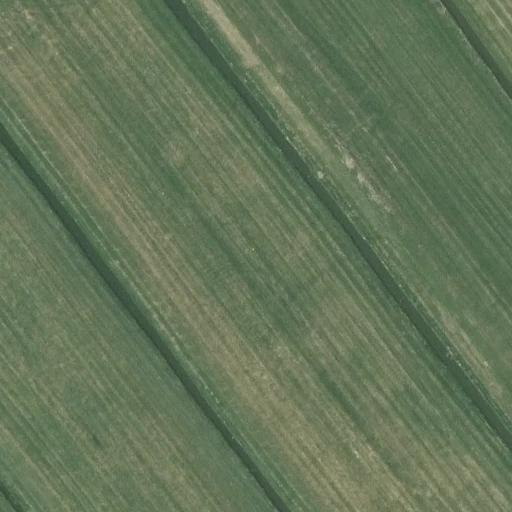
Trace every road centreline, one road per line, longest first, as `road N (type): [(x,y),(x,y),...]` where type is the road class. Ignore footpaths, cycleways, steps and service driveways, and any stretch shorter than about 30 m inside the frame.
road 1 (track): [(324,511),(0,94)]
road 2 (track): [(511,393),(208,0)]
